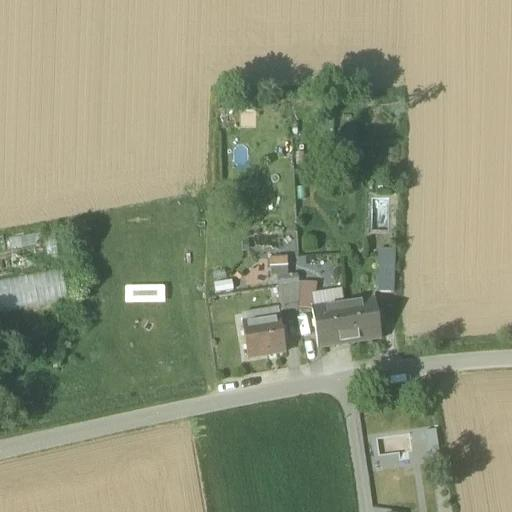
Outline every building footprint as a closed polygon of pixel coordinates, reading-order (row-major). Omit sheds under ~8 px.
[(341,146),(353,144),(350,129),(338,132),(341,146)] [(50,231),(9,239),(14,266),(55,258),(50,231)] [(375,303),(394,304),(396,257),(377,256),(375,303)] [(0,277),(0,309),(64,304),(61,271),(0,277)] [(300,277),(299,284),(296,320),(314,321),(312,312),(316,279),(300,277)] [(283,318),(296,320),(299,284),(287,286),(283,318)] [(375,303),(343,308),(349,345),(381,340),(375,303)] [(318,349),(349,345),(343,308),(312,312),(314,321),(318,349)] [(242,326),(248,360),(285,353),(279,319),(242,326)]
